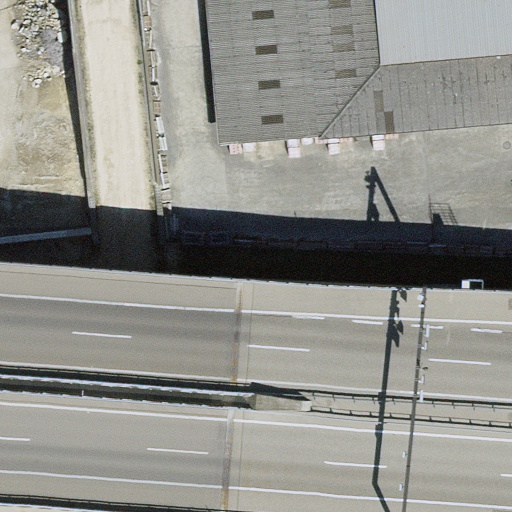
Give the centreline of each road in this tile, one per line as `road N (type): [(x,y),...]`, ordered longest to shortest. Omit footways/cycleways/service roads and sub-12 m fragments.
road 1 (track): [(130,0),(100,207),(116,511)]
road 2 (motorway): [(511,366),(0,326)]
road 3 (motorway): [(0,438),(511,477)]
